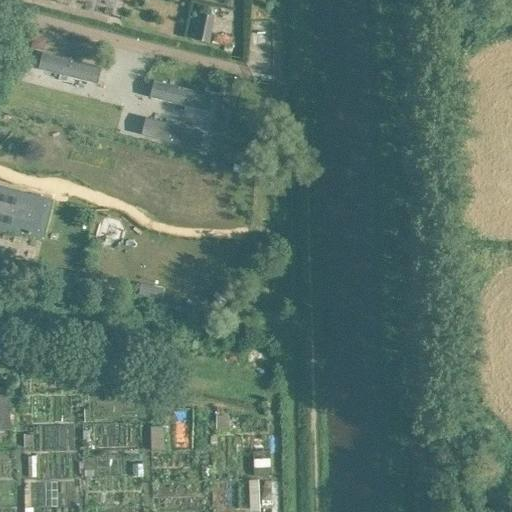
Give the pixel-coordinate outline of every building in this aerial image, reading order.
[(216,17),(201,14),(196,40),(211,43),(216,17)] [(34,36),(31,49),(43,52),(46,40),(34,36)] [(14,71),(25,73),(31,49),(20,46),(14,71)] [(101,89),(105,74),(43,57),(39,72),(101,89)] [(220,97),(223,98),(233,100),(237,86),(223,82),(220,97)] [(210,116),(215,100),(156,84),(151,100),(210,116)] [(227,125),(228,122),(233,100),(223,98),(216,122),(214,133),(224,136),(227,125)] [(202,154),(207,135),(147,119),(142,139),(202,154)] [(0,229),(44,241),(54,201),(0,187),(0,229)] [(40,268),(37,280),(56,285),(59,273),(40,268)] [(62,274),(59,285),(74,288),(77,277),(62,274)] [(8,388),(0,387),(0,430),(9,430),(8,388)] [(73,422),(71,393),(33,395),(34,421),(48,420),(48,423),(73,422)] [(152,394),(150,404),(166,408),(169,397),(152,394)] [(150,426),(149,449),(163,449),(163,426),(150,426)] [(32,435),(23,435),(24,446),(32,446),(32,435)] [(76,449),(39,450),(40,478),(76,477),(76,449)] [(253,473),(270,473),(269,450),(253,450),(253,473)] [(258,479),(248,479),(249,507),(259,507),(258,479)]
